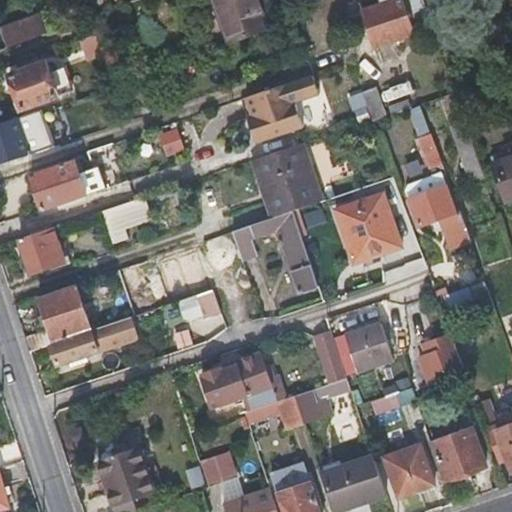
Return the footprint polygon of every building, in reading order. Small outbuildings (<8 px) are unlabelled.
[(265,25),(256,0),(211,0),(214,8),(218,7),(229,38),(265,25)] [(428,13),(423,0),(362,0),(359,1),(373,42),(411,29),(408,20),(428,13)] [(0,27),(2,32),(7,46),(47,31),(39,10),(0,24),(0,27)] [(98,31),(79,38),(83,46),(92,43),(96,52),(105,49),(98,31)] [(86,55),(96,52),(92,43),(83,46),(86,55)] [(58,96),(45,61),(10,74),(21,109),(58,96)] [(311,73),(245,95),(249,111),(245,112),(253,142),(300,126),(292,100),(317,93),(311,73)] [(389,102),(415,93),(411,81),(385,90),(389,102)] [(374,83),(361,88),(371,115),(372,118),(386,113),(374,83)] [(409,110),(418,135),(432,130),(423,105),(409,110)] [(0,162),(29,152),(16,116),(0,121),(0,162)] [(482,169),(466,122),(448,128),(466,180),(481,175),(482,169)] [(158,135),(166,156),(186,149),(178,127),(158,135)] [(442,162),(432,137),(421,142),(430,166),(442,162)] [(116,139),(87,149),(94,168),(121,158),(116,139)] [(279,147),(251,157),(272,214),(289,208),(319,198),(299,140),(279,147)] [(511,197),(511,155),(491,163),(504,201),(511,197)] [(31,177),(42,209),(86,194),(74,162),(31,177)] [(450,245),(470,238),(458,208),(454,209),(445,185),(449,182),(444,170),(431,176),(435,188),(408,198),(418,224),(438,215),(450,245)] [(400,243),(380,191),(335,207),(354,259),(400,243)] [(148,218),(141,195),(99,210),(110,242),(124,237),(120,226),(148,218)] [(289,208),(272,214),(245,224),(250,235),(275,226),(297,291),(316,284),(289,208)] [(231,229),(241,259),(256,253),(250,235),(245,224),(231,229)] [(49,227),(17,237),(29,272),(61,261),(49,227)] [(228,233),(212,240),(219,258),(235,252),(228,233)] [(92,277),(74,284),(79,297),(98,290),(92,277)] [(49,329),(53,341),(90,328),(79,297),(74,284),(38,296),(49,329)] [(206,323),(223,317),(212,287),(195,293),(206,323)] [(481,319),(498,313),(488,287),(471,293),(481,319)] [(53,341),(50,342),(58,364),(127,341),(119,318),(90,328),(53,341)] [(356,365),(392,352),(380,321),(344,334),(356,365)] [(330,381),(348,375),(331,326),(314,332),(330,381)] [(25,336),(29,349),(50,342),(53,341),(49,329),(25,336)] [(452,346),(456,344),(452,334),(439,338),(442,348),(422,355),(430,375),(459,364),(452,346)] [(250,409),(277,399),(263,359),(203,380),(211,405),(244,395),(250,409)] [(339,391),(351,387),(348,375),(330,381),(296,393),(305,421),(333,411),(328,395),(339,391)] [(287,427),(305,421),(296,393),(277,399),(250,409),(244,411),(249,422),(281,411),(287,427)] [(343,399),(350,418),(361,414),(355,396),(343,399)] [(507,457),(511,468),(511,425),(502,430),(492,403),(478,407),(496,454),(505,451),(507,457)] [(432,441),(444,477),(485,462),(473,426),(432,441)] [(113,505),(156,490),(140,444),(98,459),(113,505)] [(387,464),(398,493),(434,482),(420,445),(385,458),(387,464)] [(226,450),(199,459),(208,485),(236,476),(226,450)] [(496,454),(498,460),(507,457),(505,451),(496,454)] [(335,511),(338,511),(389,496),(379,467),(375,456),(323,474),(335,511)] [(379,467),(389,496),(398,493),(387,464),(379,467)] [(201,465),(185,469),(191,489),(206,485),(201,465)] [(0,478),(0,511),(9,509),(0,478)] [(320,511),(309,480),(279,492),(285,511),(320,511)] [(226,511),(279,511),(271,486),(223,503),(226,511)]
